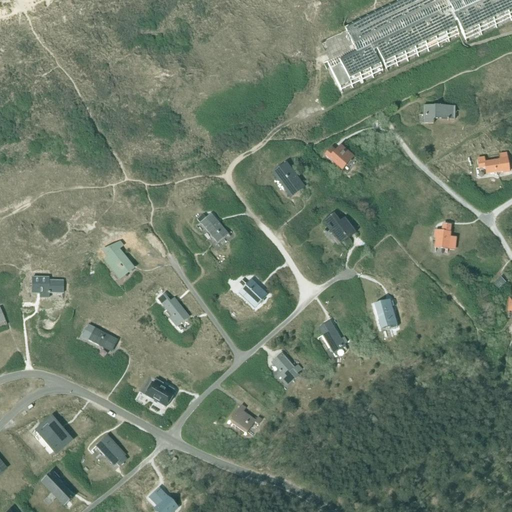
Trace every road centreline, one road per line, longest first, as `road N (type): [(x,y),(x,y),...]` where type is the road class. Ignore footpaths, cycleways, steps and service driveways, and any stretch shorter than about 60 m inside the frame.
road 1 (unclassified): [(330,511),(62,383)]
road 2 (unknown): [(384,116),(261,147),(223,180),(146,186)]
